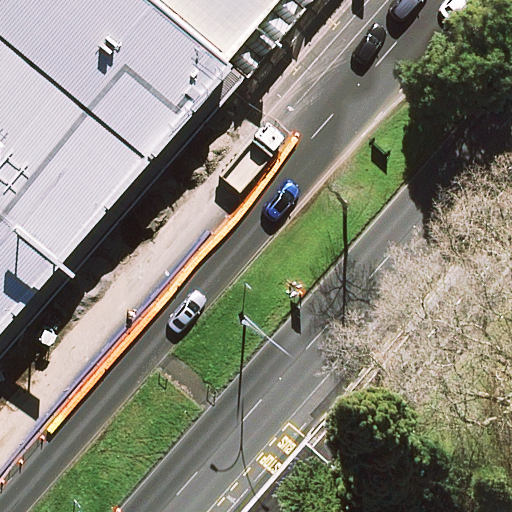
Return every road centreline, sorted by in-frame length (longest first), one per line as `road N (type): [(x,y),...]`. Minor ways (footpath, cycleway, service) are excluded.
road 1 (secondary): [(0,473),(431,0)]
road 2 (secondary): [(511,133),(182,511)]
